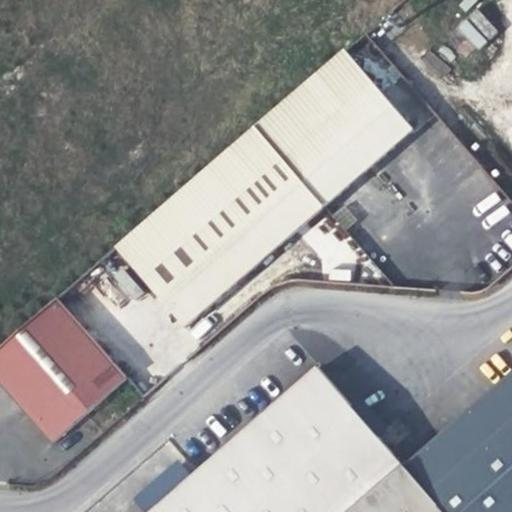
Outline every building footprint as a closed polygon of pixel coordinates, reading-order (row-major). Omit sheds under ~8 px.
[(479,49),(498,30),(476,7),(456,27),(479,49)] [(253,128),(322,207),(374,162),(411,130),(342,51),(253,128)] [(186,326),(322,207),(253,128),(117,247),(174,312),(186,326)] [(301,236),(338,277),(359,258),(322,217),(301,236)] [(127,377),(58,299),(0,349),(0,384),(27,416),(51,443),(127,377)] [(333,365),(323,373),(384,443),(393,435),(333,365)] [(354,511),(406,468),(394,455),(384,443),(323,373),(318,368),(152,511),(354,511)] [(511,511),(511,375),(406,468),(444,511),(511,511)] [(403,447),(393,435),(384,443),(394,455),(403,447)] [(444,511),(406,468),(354,511),(444,511)]
